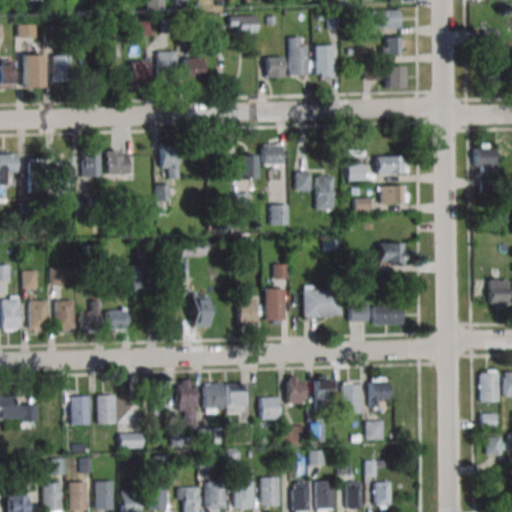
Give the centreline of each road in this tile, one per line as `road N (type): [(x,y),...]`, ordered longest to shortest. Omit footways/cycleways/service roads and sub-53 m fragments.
road 1 (residential): [(0,359),(511,337)]
road 2 (residential): [(448,511),(439,0)]
road 3 (residential): [(0,118),(511,110)]
